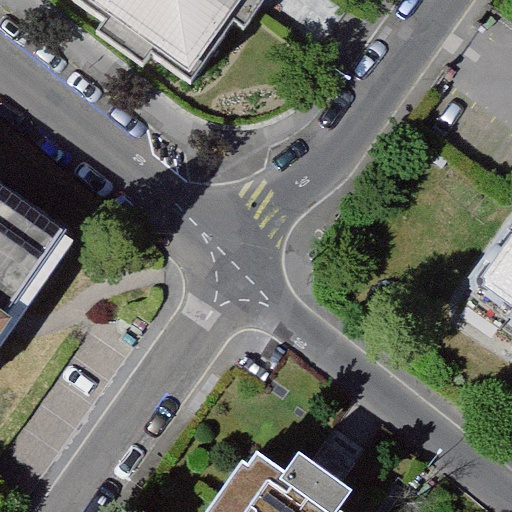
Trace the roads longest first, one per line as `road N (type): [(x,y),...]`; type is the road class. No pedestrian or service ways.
road 1 (residential): [(240,269),(511,501)]
road 2 (residential): [(240,269),(327,167),(445,0)]
road 3 (residential): [(0,63),(179,206),(240,269)]
road 4 (residential): [(73,511),(240,269)]
